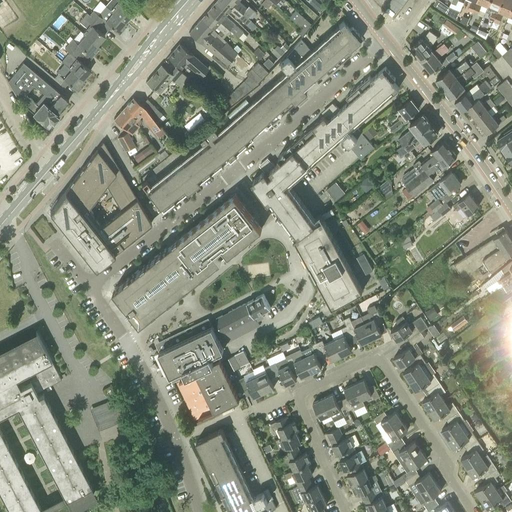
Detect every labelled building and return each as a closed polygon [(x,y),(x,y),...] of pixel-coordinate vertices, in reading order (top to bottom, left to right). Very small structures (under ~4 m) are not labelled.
[(127,0),(111,0),(107,6),(125,21),(133,13),(124,5),(128,0),(127,0)] [(229,10),(246,25),(250,20),(243,13),(227,0),(216,0),(215,2),(227,13),(229,10)] [(257,12),(249,5),(250,5),(244,0),(227,0),(243,13),(250,20),(251,20),(251,21),(257,14),(256,13),(257,12)] [(268,9),(273,3),(270,0),(263,0),(261,3),(268,9)] [(393,0),(390,8),(398,12),(404,0),(393,0)] [(452,0),(451,2),(449,7),(460,11),(464,3),(459,1),(458,0),(452,0)] [(478,0),(467,0),(472,2),(468,10),(473,12),(478,0)] [(481,4),(481,2),(488,5),(490,0),(478,0),(473,12),(478,14),(482,5),(481,4)] [(490,0),(488,5),(494,7),(490,19),(494,21),(503,0),(490,0)] [(502,14),(503,11),(511,15),(511,11),(511,0),(503,0),(494,21),(500,23),(503,14),(502,14)] [(239,37),(243,41),(247,37),(243,33),(243,32),(224,16),(227,13),(215,2),(208,10),(232,31),(239,37)] [(336,13),(341,9),(335,2),(330,6),(336,13)] [(320,13),(326,7),(321,3),(316,9),(320,13)] [(79,21),(87,28),(83,32),(97,44),(105,35),(95,27),(103,18),(119,32),(127,23),(125,21),(107,6),(99,14),(94,10),(90,14),(87,12),(79,21)] [(447,13),(455,18),(457,19),(460,11),(449,7),(447,13)] [(222,36),(225,33),(228,36),(232,31),(208,10),(201,18),(222,36)] [(298,32),(302,36),(309,27),(312,24),(307,20),(302,15),(295,22),(302,28),(298,32)] [(467,24),(469,18),(463,15),(461,21),(467,24)] [(212,57),(225,67),(238,53),(237,53),(233,48),(226,41),(225,43),(220,39),(222,36),(201,18),(189,32),(215,54),(212,57)] [(461,29),(460,28),(447,19),(443,24),(455,33),(461,29)] [(308,86),(312,90),(319,83),(317,82),(314,78),(324,69),(328,72),(328,73),(351,52),(349,49),(362,38),(361,36),(356,30),(352,26),(349,28),(343,21),(338,25),(341,28),(312,53),(310,51),(311,50),(301,39),(286,55),(287,56),(280,63),(289,73),(255,103),(271,122),(306,92),(304,89),(308,86)] [(488,33),(478,29),(476,33),(486,39),(488,33)] [(83,32),(81,30),(73,39),(70,36),(66,40),(69,43),(69,44),(79,52),(83,47),(92,55),(99,46),(97,44),(83,32)] [(430,47),(432,45),(438,36),(430,30),(425,36),(426,38),(424,40),(423,38),(411,47),(422,60),(433,51),(430,47)] [(480,56),(487,51),(480,40),(473,44),(480,56)] [(285,52),(290,46),(285,42),(280,47),(285,52)] [(201,76),(209,68),(180,43),(168,57),(181,68),(185,62),(201,76)] [(439,46),(443,52),(449,49),(446,43),(439,46)] [(91,70),(75,56),(79,52),(69,44),(65,48),(69,52),(62,61),(66,64),(83,79),(91,70)] [(283,53),(276,46),(271,51),(278,58),(283,53)] [(260,59),(265,54),(258,47),(253,52),(260,59)] [(502,54),(496,47),(493,53),(494,54),(498,59),(502,55),(502,54)] [(502,55),(506,59),(511,53),(511,48),(511,47),(502,54),(502,55)] [(422,60),(431,72),(443,62),(434,51),(433,51),(422,60)] [(446,57),(451,62),(458,57),(454,51),(446,57)] [(494,54),(489,59),(493,63),(498,59),(494,54)] [(268,58),(263,63),(269,70),(275,64),(268,58)] [(450,67),(437,78),(444,87),(471,66),(474,63),(470,58),(467,61),(466,60),(453,70),(450,67)] [(23,62),(15,72),(13,74),(31,89),(34,85),(44,93),(40,97),(58,113),(69,100),(23,62)] [(258,62),(252,69),(252,68),(251,69),(261,80),(262,79),(268,73),(258,62)] [(66,64),(54,78),(63,85),(67,81),(78,90),(85,81),(83,79),(66,64)] [(176,67),(171,72),(161,64),(146,82),(157,91),(170,77),(182,88),(190,79),(176,67)] [(346,96),(347,96),(350,100),(340,109),(336,105),(335,104),(327,110),(331,114),(330,114),(327,118),(325,115),(291,145),(308,164),(341,135),(361,158),(374,146),(361,131),(356,126),(354,127),(352,125),(392,89),(395,92),(399,88),(399,87),(393,81),(396,78),(385,66),(372,78),(370,76),(346,96)] [(444,87),(451,97),(465,86),(462,83),(476,72),(471,66),(444,87)] [(238,87),(246,95),(259,85),(258,84),(261,80),(251,69),(246,75),(248,77),(238,87)] [(36,103),(26,94),(31,89),(13,74),(8,81),(20,101),(48,125),(52,120),(53,121),(58,115),(57,114),(58,113),(40,97),(36,103)] [(507,79),(503,82),(497,86),(501,91),(510,84),(507,79)] [(455,101),(462,111),(467,107),(479,98),(490,89),(486,83),(485,84),(484,81),(479,85),(478,84),(455,101)] [(501,91),(505,96),(511,90),(511,85),(510,84),(501,91)] [(231,106),(246,95),(238,87),(230,95),(232,97),(227,101),(231,106)] [(161,126),(159,124),(166,117),(147,98),(142,104),(133,97),(125,106),(138,116),(141,112),(155,131),(161,126)] [(483,103),(479,98),(467,107),(474,116),(493,101),(490,97),(483,103)] [(390,127),(394,132),(409,120),(407,118),(419,108),(411,98),(399,108),(404,114),(401,119),(390,127)] [(481,124),(493,115),(488,110),(495,104),(493,101),(474,116),(481,124)] [(264,129),(271,122),(255,103),(254,104),(232,123),(219,133),(213,125),(199,137),(202,141),(204,139),(207,143),(152,188),(146,180),(142,184),(162,211),(163,211),(223,164),(223,163),(227,160),(230,164),(238,156),(236,154),(255,137),(264,129)] [(207,103),(202,106),(213,120),(217,117),(207,103)] [(114,119),(126,129),(138,116),(125,106),(114,119)] [(431,123),(424,113),(410,124),(413,127),(399,138),(404,145),(431,123)] [(481,124),(487,133),(506,118),(504,114),(497,120),(493,115),(481,124)] [(425,143),(439,132),(431,123),(404,145),(396,152),(398,154),(400,157),(404,155),(410,162),(416,156),(411,149),(423,140),(425,143)] [(506,134),(497,140),(504,151),(511,145),(511,127),(505,132),(506,134)] [(368,128),(364,132),(370,139),(374,136),(368,128)] [(125,151),(126,151),(135,146),(128,132),(118,137),(125,151)] [(420,160),(414,165),(415,166),(410,170),(415,177),(426,168),(425,167),(434,160),(436,162),(452,149),(445,140),(431,151),(433,153),(422,162),(420,160)] [(50,210),(69,234),(72,232),(78,239),(75,242),(95,268),(151,223),(103,141),(50,210)] [(146,157),(154,151),(150,145),(148,146),(150,148),(144,153),(146,157)] [(291,145),(279,156),(282,160),(275,166),(272,163),(268,158),(268,157),(259,165),(262,167),(265,171),(252,180),(266,198),(275,212),(278,215),(285,225),(295,239),(315,224),(315,223),(306,210),(296,197),(286,183),(289,181),(295,175),(308,164),(291,145)] [(446,165),(457,156),(452,149),(436,162),(434,160),(425,167),(426,168),(415,177),(405,184),(413,195),(414,196),(434,179),(430,174),(437,168),(439,172),(441,170),(442,171),(447,167),(446,165)] [(144,153),(142,151),(133,157),(137,163),(146,157),(144,153)] [(434,185),(444,197),(461,183),(452,171),(434,185)] [(361,181),(365,190),(373,186),(369,177),(361,181)] [(343,189),(333,197),(336,200),(346,192),(343,189)] [(457,210),(462,206),(469,215),(477,208),(476,208),(479,205),(469,193),(458,201),(453,205),(457,210)] [(263,228),(262,227),(236,194),(177,240),(114,290),(140,324),(263,228)] [(438,208),(444,204),(439,198),(438,197),(436,199),(430,204),(430,205),(435,211),(438,209),(438,208)] [(443,215),(451,208),(446,202),(444,204),(438,208),(438,209),(443,215)] [(295,239),(310,265),(332,307),(363,291),(321,214),(321,215),(323,219),(315,223),(315,224),(295,239)] [(366,225),(362,220),(358,224),(361,229),(366,225)] [(454,263),(458,269),(454,273),(460,282),(481,264),(485,261),(483,258),(511,239),(511,238),(506,229),(493,238),(454,263)] [(405,248),(414,244),(410,235),(401,240),(405,248)] [(506,257),(511,253),(511,239),(483,258),(485,261),(481,264),(460,282),(463,287),(507,259),(506,257)] [(511,260),(508,263),(502,268),(484,282),(490,291),(511,277),(511,260)] [(378,279),(381,284),(387,281),(384,276),(378,279)] [(511,277),(490,291),(492,294),(486,298),(488,302),(494,298),(495,299),(509,289),(508,288),(511,285),(511,277)] [(271,308),(264,294),(240,306),(252,329),(260,325),(257,321),(264,317),(262,313),(271,308)] [(511,295),(511,296),(499,304),(503,310),(511,303),(511,295)] [(378,325),(383,322),(379,313),(375,305),(368,308),(369,312),(361,316),(368,330),(372,338),(382,333),(378,325)] [(240,306),(216,318),(228,342),(252,329),(240,306)] [(434,306),(426,312),(431,320),(439,315),(434,306)] [(312,327),(323,321),(320,315),(309,321),(312,327)] [(391,331),(398,340),(406,335),(409,340),(421,332),(424,331),(423,330),(428,326),(421,316),(409,324),(406,321),(403,315),(396,320),(399,325),(391,331)] [(345,319),(347,326),(352,337),(358,334),(362,343),(372,338),(368,330),(361,316),(352,321),(350,317),(345,319)] [(454,329),(455,331),(468,322),(464,316),(451,325),(452,326),(454,329)] [(177,380),(180,378),(220,359),(217,353),(224,350),(219,339),(225,336),(220,326),(214,329),(212,326),(211,327),(210,325),(208,323),(206,323),(204,322),(202,323),(201,324),(199,326),(199,328),(199,330),(200,332),(198,333),(196,330),(186,335),(187,338),(183,340),(183,338),(182,337),(181,336),(180,335),(178,334),(177,334),(175,335),(174,336),(174,338),(173,339),(174,341),(175,342),(176,343),(170,346),(161,343),(160,348),(163,349),(159,351),(160,352),(154,355),(164,376),(170,374),(171,375),(178,372),(179,373),(174,375),(177,380)] [(434,323),(429,327),(435,336),(440,333),(434,323)] [(352,350),(347,339),(352,337),(347,326),(342,329),(345,335),(335,340),(342,355),(352,350)] [(36,331),(0,349),(0,360),(40,340),(36,331)] [(0,491),(10,511),(43,511),(92,487),(43,393),(38,396),(36,392),(62,379),(36,331),(40,340),(0,360),(0,491)] [(424,336),(421,332),(409,340),(412,345),(394,357),(400,367),(408,362),(408,361),(420,353),(421,354),(423,352),(416,343),(425,337),(424,336)] [(328,351),(332,360),(342,355),(335,340),(325,345),(323,341),(317,343),(322,354),(328,351)] [(317,343),(312,346),(302,351),(305,357),(312,372),(322,367),(317,356),(322,354),(317,343)] [(241,367),(250,362),(244,350),(235,355),(241,367)] [(298,368),(302,377),(312,372),(305,357),(302,351),(302,350),(291,355),(293,357),(287,360),(292,371),(298,368)] [(452,356),(447,350),(443,353),(448,359),(452,356)] [(408,362),(412,367),(404,372),(410,381),(425,371),(422,366),(427,362),(421,354),(420,353),(408,361),(408,362)] [(228,358),(234,370),(241,367),(235,355),(228,358)] [(275,376),(281,373),(286,384),(296,379),(292,371),(287,360),(286,358),(276,363),(276,362),(270,365),(275,376)] [(199,419),(234,403),(240,400),(227,373),(220,359),(180,378),(189,398),(188,399),(193,410),(195,409),(199,419)] [(270,365),(265,367),(254,372),(264,392),(274,387),(270,379),(275,376),(270,365)] [(427,390),(440,382),(434,373),(429,376),(425,371),(410,381),(416,391),(424,385),(427,390)] [(239,379),(244,391),(250,388),(254,397),(264,392),(254,372),(239,379)] [(372,394),(374,399),(380,396),(374,385),(369,387),(365,379),(354,383),(362,399),(372,394)] [(429,410),(444,400),(441,394),(446,391),(440,382),(427,390),(431,395),(423,401),(429,410)] [(348,411),(354,408),(355,410),(365,405),(362,399),(354,383),(344,388),(348,396),(343,399),(348,411)] [(333,393),(323,398),(331,414),(331,413),(334,421),(350,414),(348,411),(343,399),(337,402),(333,393)] [(115,398),(106,402),(115,424),(124,420),(115,398)] [(313,403),(320,418),(331,414),(323,398),(313,403)] [(447,419),(459,411),(453,402),(448,405),(444,400),(429,410),(435,419),(443,414),(447,419)] [(387,430),(402,420),(396,411),(388,416),(384,411),(374,418),(377,423),(381,421),(387,430)] [(448,439),(463,428),(460,423),(465,420),(459,411),(447,419),(450,424),(442,429),(448,439)] [(274,430),(278,428),(282,438),(283,438),(296,431),(296,432),(299,430),(294,420),(290,422),(287,416),(271,424),(274,430)] [(382,434),(388,443),(391,448),(404,440),(400,435),(408,430),(402,420),(387,430),(382,434)] [(478,440),(472,431),(474,429),(470,424),(464,429),(463,428),(448,439),(454,448),(462,443),(466,448),(478,440)] [(341,429),(340,427),(327,433),(330,438),(342,433),(341,429)] [(209,435),(197,441),(228,508),(229,510),(232,509),(233,511),(258,511),(261,511),(267,511),(276,508),(272,500),(272,499),(268,501),(264,492),(251,498),(223,437),(225,435),(222,428),(209,435)] [(287,454),(299,449),(296,444),(301,441),(296,432),(296,431),(283,438),(282,438),(280,439),(287,454)] [(342,433),(330,438),(337,454),(339,454),(354,447),(349,436),(345,438),(342,433)] [(404,440),(391,448),(397,457),(402,454),(406,459),(421,449),(415,440),(407,445),(404,440)] [(484,449),(478,440),(466,448),(469,453),(461,458),(468,468),(483,458),(483,457),(479,452),(484,449)] [(266,453),(273,449),(270,444),(264,447),(266,453)] [(384,444),(377,449),(381,455),(388,450),(384,444)] [(361,462),(366,460),(362,450),(357,453),(354,447),(339,454),(341,459),(340,460),(345,470),(349,468),(361,462)] [(287,454),(294,470),(308,463),(308,464),(311,462),(306,452),(301,454),(299,449),(287,454)] [(407,472),(402,475),(394,481),(397,486),(406,480),(418,472),(414,467),(427,458),(421,449),(406,459),(401,463),(404,468),(407,472)] [(491,459),(487,454),(483,457),(483,458),(468,468),(473,477),(482,471),(485,477),(497,468),(491,459)] [(352,485),(368,478),(361,462),(349,468),(352,473),(347,475),(352,485)] [(296,481),(299,486),(310,481),(308,476),(313,473),(308,464),(308,463),(294,470),(291,471),(285,474),(289,484),(296,481)] [(494,484),(499,481),(496,477),(501,474),(497,468),(485,477),(488,482),(476,490),(482,499),(497,489),(494,484)] [(406,480),(415,494),(435,481),(429,472),(421,477),(418,472),(406,480)] [(368,478),(352,485),(357,495),(361,493),(363,499),(376,493),(375,493),(382,490),(377,479),(378,479),(376,474),(368,478)] [(310,481),(299,486),(304,497),(299,500),(301,504),(306,502),(322,494),(318,484),(313,486),(310,481)] [(421,504),(423,503),(426,508),(437,501),(433,496),(441,490),(435,481),(415,494),(421,504)] [(506,491),(501,494),(497,489),(482,499),(488,509),(496,503),(499,508),(511,500),(506,491)] [(369,511),(374,511),(387,506),(383,498),(385,497),(382,490),(375,493),(376,493),(363,499),(369,511)] [(310,511),(324,511),(325,511),(322,506),(327,504),(322,494),(306,502),(310,511)] [(440,506),(437,501),(426,508),(429,511),(451,511),(454,510),(448,501),(440,506)]
